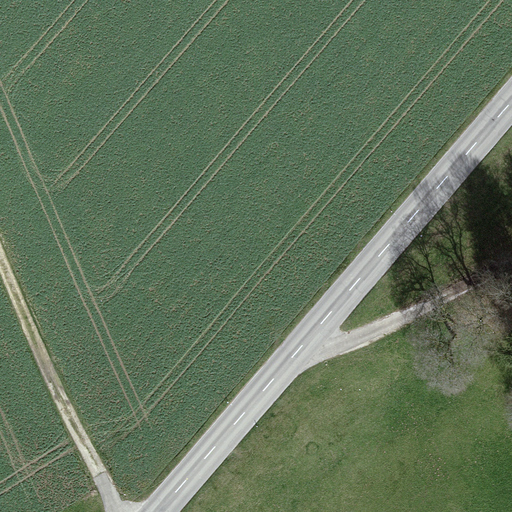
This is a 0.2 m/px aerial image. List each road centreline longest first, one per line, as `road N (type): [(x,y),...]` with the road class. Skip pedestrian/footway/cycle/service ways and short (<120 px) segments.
road 1 (tertiary): [(157,511),(511,100)]
road 2 (track): [(116,511),(0,252)]
road 3 (track): [(289,360),(511,263)]
